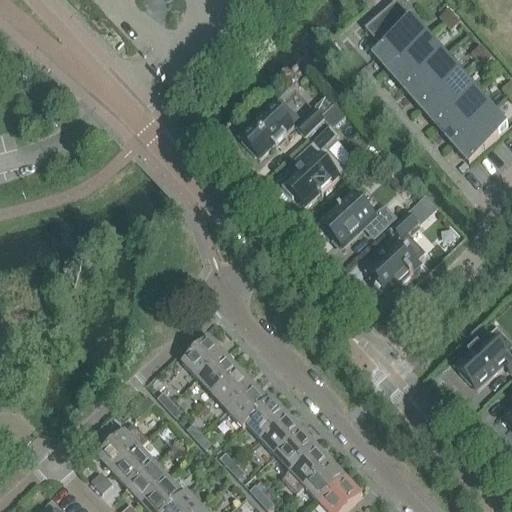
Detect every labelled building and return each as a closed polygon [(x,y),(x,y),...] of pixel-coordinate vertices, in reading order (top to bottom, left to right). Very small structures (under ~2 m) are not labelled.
[(373,60),(389,78),(428,44),(396,7),(365,34),(382,53),(373,60)] [(446,28),(455,20),(449,14),(440,21),(446,28)] [(455,20),(446,28),(451,35),(456,30),(460,27),(455,20)] [(405,96),(444,62),(428,44),(389,78),(405,96)] [(477,64),(486,56),(481,50),(476,54),(471,58),(477,64)] [(483,71),(488,66),(492,63),(486,56),(477,64),(483,71)] [(460,80),(444,62),(405,96),(421,114),(460,80)] [(437,132),(476,98),(460,80),(421,114),(437,132)] [(508,101),(511,97),(511,85),(511,86),(508,90),(502,95),(508,101)] [(453,150),(492,116),(476,98),(437,132),(453,150)] [(249,134),(240,143),(244,147),(242,148),(255,162),(256,160),(260,164),(275,151),(276,152),(287,142),(285,140),(295,131),(297,134),(309,123),(306,119),(300,125),(281,106),(274,112),(273,111),(264,120),(261,117),(255,122),(246,131),(249,134)] [(327,117),(321,123),(326,128),(330,133),(330,132),(333,134),(333,135),(347,122),(346,121),(336,110),(334,112),(327,117)] [(508,134),(492,116),(453,150),(469,169),(508,134)] [(309,123),(297,134),(308,145),(326,128),(321,123),(315,117),(309,123)] [(306,171),(285,191),(306,213),(320,200),(322,202),(333,192),(331,190),(347,175),(327,153),(339,142),(333,135),(333,134),(330,132),(330,133),(298,162),(306,171)] [(353,200),(321,230),(335,246),(336,245),(344,253),(367,232),(379,244),(400,225),(388,212),(376,223),(353,200)] [(403,243),(368,277),(374,283),(372,285),(387,301),(421,269),(418,266),(426,258),(409,239),(421,227),(413,218),(395,235),(403,243)] [(482,329),(471,339),(479,348),(490,338),(482,329)] [(511,348),(500,335),(494,340),(491,337),(490,338),(479,348),(453,371),(477,397),(504,372),(511,380),(511,348)] [(198,385),(225,360),(209,343),(182,368),(198,385)] [(213,401),(240,376),(225,360),(198,385),(213,401)] [(227,417),(254,392),(240,376),(213,401),(227,417)] [(246,430),(269,408),(254,392),(227,417),(243,433),(245,430),(246,430)] [(168,414),(174,408),(164,398),(158,404),(168,414)] [(136,426),(154,409),(147,401),(129,419),(136,426)] [(260,445),(287,420),(273,405),(270,408),(269,408),(246,430),(260,445)] [(182,418),(179,414),(174,408),(168,414),(176,423),(182,418)] [(511,414),(503,423),(511,432),(511,414)] [(275,461),(302,436),(287,420),(260,445),(275,461)] [(139,453),(148,446),(132,429),(124,437),(97,462),(112,478),(140,453),(139,453)] [(197,446),(203,440),(193,429),(186,435),(197,446)] [(290,478),(317,453),(302,436),(275,461),(290,478)] [(204,454),(211,448),(203,440),(197,446),(204,454)] [(127,495),(154,469),(140,453),(112,478),(127,495)] [(305,493),(332,468),(317,453),(290,478),(283,484),(298,500),(305,493)] [(228,474),(235,468),(225,458),(219,464),(228,474)] [(237,483),(243,478),(235,468),(228,474),(237,483)] [(319,509),(346,484),(332,468),(305,493),(319,509)] [(142,511),(169,485),(154,469),(127,495),(142,511)] [(97,493),(107,484),(101,477),(91,487),(97,493)] [(102,499),(112,490),(107,484),(97,493),(102,499)] [(322,511),(348,511),(361,500),(346,484),(319,509),(322,511)] [(172,511),(184,501),(169,485),(142,511),(143,511),(172,511)] [(264,499),(270,494),(262,485),(249,496),(259,507),(265,501),(264,499)] [(271,506),(274,503),(274,498),(271,495),(266,500),(271,506)] [(200,511),(188,498),(184,501),(172,511),(200,511)] [(264,511),(270,511),(273,509),(265,501),(259,507),(264,511)]
